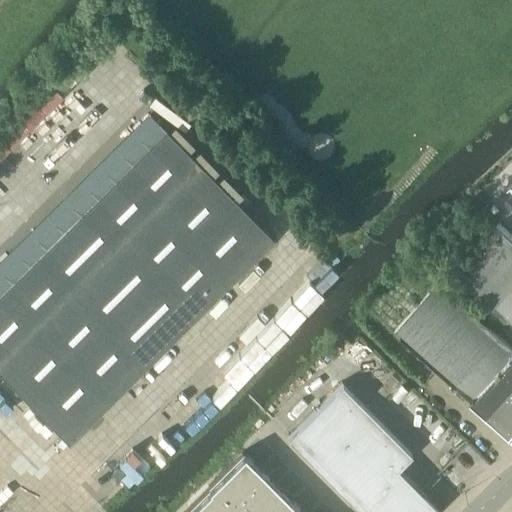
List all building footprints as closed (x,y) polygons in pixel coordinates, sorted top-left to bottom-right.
[(164,127),(0,289),(0,370),(68,438),(272,236),(199,162),(164,127)] [(511,235),(497,223),(455,271),(511,321),(511,235)] [(395,330),(509,431),(511,428),(511,347),(438,282),(395,330)] [(362,511),(431,511),(437,507),(396,466),(410,452),(341,382),(287,435),(362,511)] [(208,487),(182,511),(302,511),(242,451),(207,486),(208,487)]
